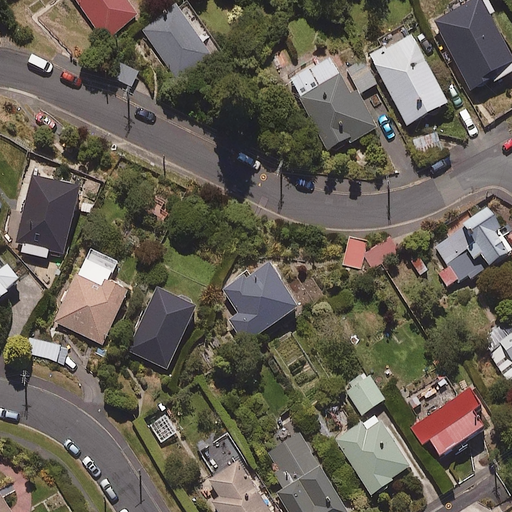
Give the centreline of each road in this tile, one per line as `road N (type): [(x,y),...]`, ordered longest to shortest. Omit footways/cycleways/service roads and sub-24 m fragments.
road 1 (residential): [(0,67),(313,207),(391,208),(487,169),(511,173)]
road 2 (residential): [(140,511),(81,431),(0,395)]
